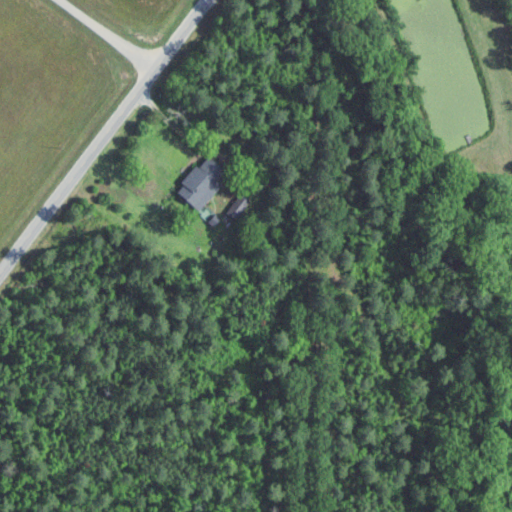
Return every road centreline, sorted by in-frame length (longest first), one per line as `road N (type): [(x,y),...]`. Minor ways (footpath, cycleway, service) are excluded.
road 1 (residential): [(0,267),(199,0)]
road 2 (residential): [(152,71),(53,0)]
